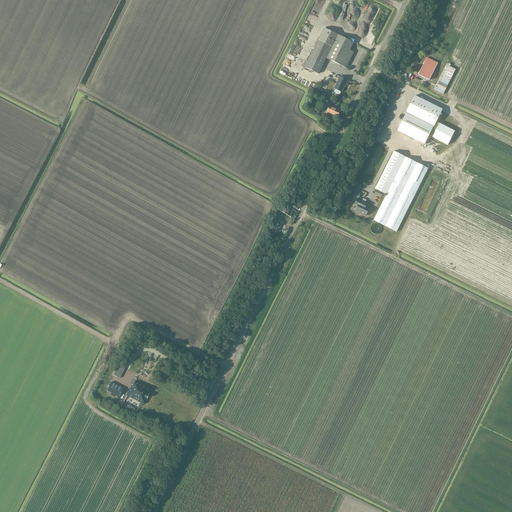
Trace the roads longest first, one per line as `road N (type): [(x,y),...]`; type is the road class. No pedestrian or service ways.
road 1 (unclassified): [(151,511),(406,0)]
road 2 (track): [(0,280),(106,338),(115,339),(129,318),(224,365)]
